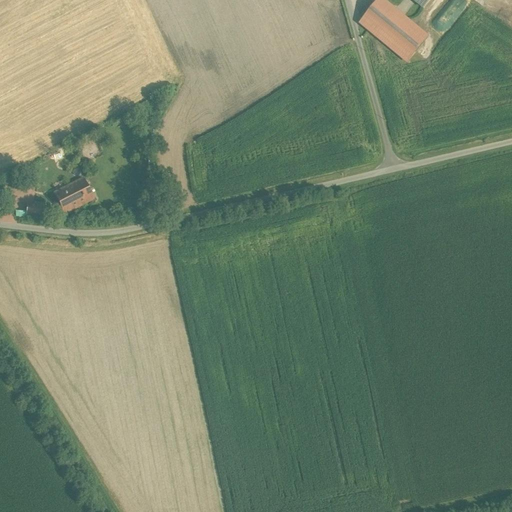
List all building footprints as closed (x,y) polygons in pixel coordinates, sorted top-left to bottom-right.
[(380,0),(376,6),(422,44),(428,37),(383,0),(380,0)] [(440,0),(413,0),(430,14),(440,0)] [(361,24),(407,62),(422,44),(376,6),(361,24)] [(84,179),(55,193),(65,214),(94,200),(84,179)] [(43,204),(28,202),(26,218),(42,220),(43,204)]
